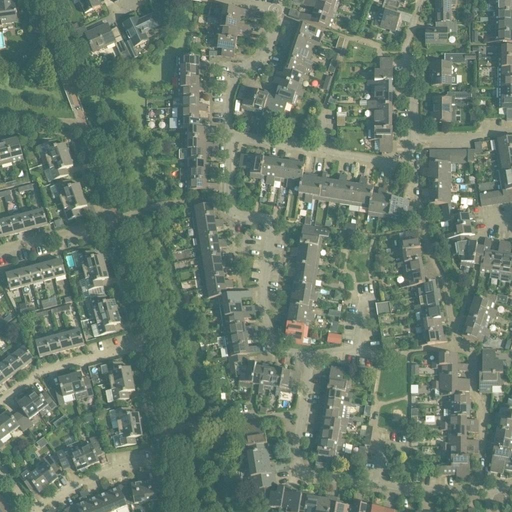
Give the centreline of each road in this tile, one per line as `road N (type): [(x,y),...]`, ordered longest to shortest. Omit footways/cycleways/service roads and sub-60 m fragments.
road 1 (residential): [(308,355),(269,340),(263,287),(271,226),(230,207),(228,137)]
road 2 (residential): [(37,511),(95,479),(171,460),(150,343)]
road 3 (residential): [(483,490),(301,470),(302,413)]
road 4 (residential): [(415,164),(228,137)]
road 5 (residential): [(116,218),(85,125),(0,121)]
road 6 (residential): [(0,401),(40,370),(150,343)]
road 7 (residential): [(412,138),(412,65),(403,52),(420,0)]
road 8 (residential): [(228,137),(239,72),(266,53),(277,10)]
road 9 (residential): [(150,343),(116,218)]
road 10 (residential): [(0,251),(116,218)]
